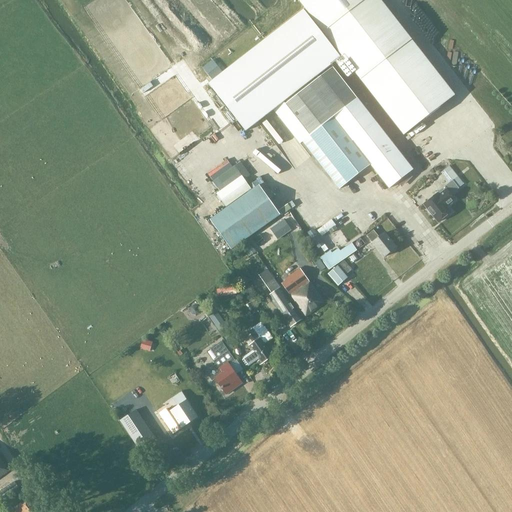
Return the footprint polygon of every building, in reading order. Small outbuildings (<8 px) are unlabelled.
[(374,109),(362,94),(356,99),(331,65),(335,62),(348,78),(354,73),(403,136),(458,90),(386,0),(305,0),(308,3),(208,83),(245,132),(273,110),(299,144),(302,142),(338,189),(345,184),(369,165),(388,189),(403,177),(412,189),(420,182),(368,114),(374,109)] [(222,127),(230,122),(225,115),(217,120),(222,127)] [(228,142),(233,137),(226,128),(220,132),(228,142)] [(226,208),(252,190),(242,176),(216,194),(226,208)] [(437,196),(436,195),(423,205),(438,223),(450,213),(446,207),(454,200),(450,195),(458,188),(452,181),(444,188),(445,190),(437,196)] [(259,185),(252,190),(226,208),(209,220),(230,249),(280,214),(259,185)] [(325,234),(340,223),(334,216),(320,227),(325,234)] [(270,229),(277,239),(290,230),(283,220),(270,229)] [(382,258),(395,248),(383,234),(378,238),(372,230),(364,236),(382,258)] [(260,236),(253,241),(257,247),(264,242),(260,236)] [(351,243),(340,251),(338,248),(331,253),(330,250),(319,258),(328,271),(357,251),(351,243)] [(354,254),(348,258),(351,263),(357,258),(354,254)] [(351,270),(344,261),(327,274),(338,286),(348,278),(345,275),(351,270)] [(304,317),(323,304),(300,269),(287,278),(288,281),(282,285),(304,317)] [(259,275),(265,285),(270,282),(274,279),(267,270),(259,275)] [(301,319),(280,289),(274,279),(270,282),(265,285),(272,295),(269,296),(290,327),(301,319)] [(236,294),(235,286),(216,289),(218,298),(236,294)] [(277,321),(275,318),(270,322),(267,319),(265,321),(269,327),(277,321)] [(224,327),(219,319),(214,322),(224,337),(222,338),(226,343),(232,340),(228,335),(230,334),(225,326),(224,327)] [(242,360),(241,363),(245,368),(248,368),(257,361),(261,366),(272,358),(262,344),(268,341),(272,338),(261,322),(250,330),(254,336),(246,342),(249,347),(248,348),(252,353),(242,360)] [(152,343),(143,340),(141,348),(150,351),(152,343)] [(215,364),(205,371),(212,380),(215,378),(216,379),(226,394),(240,384),(231,371),(238,366),(234,360),(233,360),(227,352),(221,342),(207,352),(214,361),(215,364)] [(166,409),(158,414),(162,419),(163,419),(164,421),(163,421),(164,423),(165,422),(173,434),(198,418),(190,405),(191,405),(182,391),(172,398),(177,406),(168,412),(166,409)] [(136,410),(131,413),(121,398),(112,404),(121,419),(119,421),(139,451),(157,440),(136,410)] [(0,477),(9,471),(0,457),(0,477)] [(23,511),(36,511),(28,502),(20,508),(23,511)]
